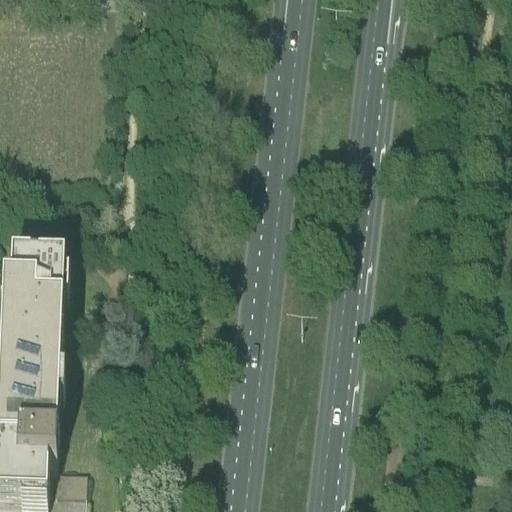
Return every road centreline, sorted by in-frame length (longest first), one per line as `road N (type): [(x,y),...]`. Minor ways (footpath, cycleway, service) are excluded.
road 1 (primary): [(320,511),(376,12)]
road 2 (primary): [(295,41),(243,511)]
